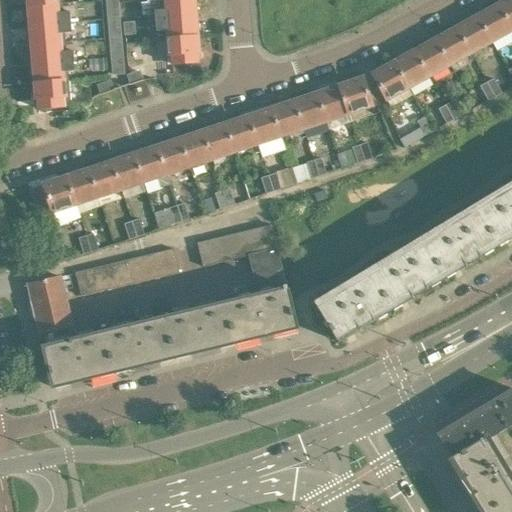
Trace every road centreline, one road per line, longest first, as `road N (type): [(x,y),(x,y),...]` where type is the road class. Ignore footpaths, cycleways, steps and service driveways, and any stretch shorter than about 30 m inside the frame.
road 1 (residential): [(511,274),(345,362),(269,368),(0,434)]
road 2 (secondary): [(328,398),(149,451),(33,461)]
road 3 (residential): [(0,166),(246,83)]
road 4 (secondary): [(119,506),(173,511),(291,484),(343,484)]
road 5 (residential): [(246,83),(327,58),(450,0)]
road 6 (secondary): [(119,506),(326,442)]
road 7 (secondary): [(511,321),(328,398)]
road 8 (secondary): [(363,427),(511,322)]
